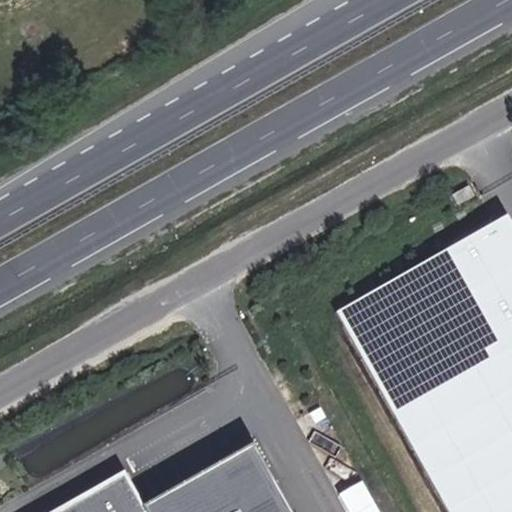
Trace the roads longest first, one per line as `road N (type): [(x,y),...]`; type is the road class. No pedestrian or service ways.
road 1 (residential): [(0,395),(511,107)]
road 2 (trunk): [(0,285),(502,0)]
road 3 (trunk): [(367,6),(0,219)]
